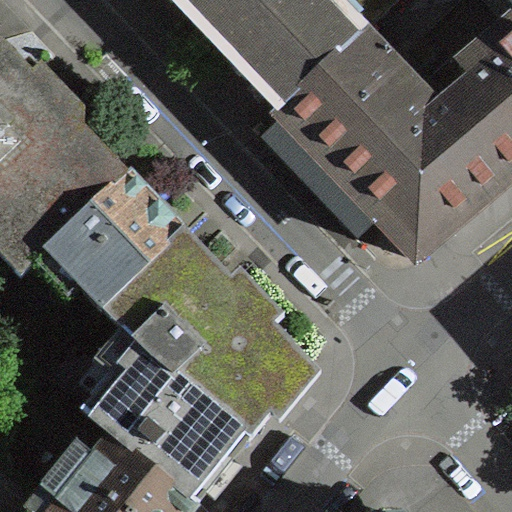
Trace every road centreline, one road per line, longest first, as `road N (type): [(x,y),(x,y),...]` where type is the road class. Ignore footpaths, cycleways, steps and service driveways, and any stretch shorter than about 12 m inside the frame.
road 1 (residential): [(61,0),(411,372)]
road 2 (residential): [(295,511),(411,372)]
road 3 (residential): [(511,490),(411,372)]
road 4 (residential): [(411,372),(511,287)]
